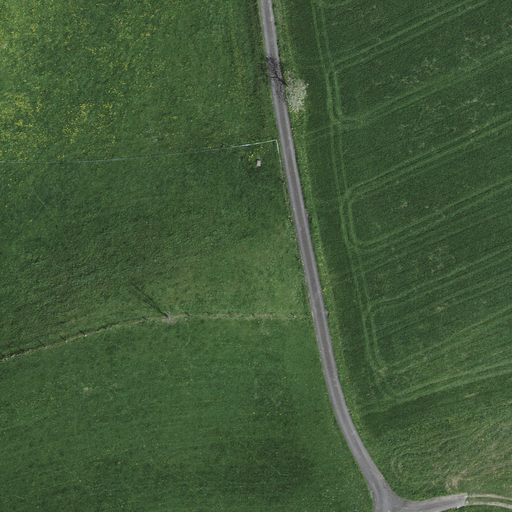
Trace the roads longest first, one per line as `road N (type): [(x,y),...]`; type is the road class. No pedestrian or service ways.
road 1 (unclassified): [(264,0),(334,390),(387,511)]
road 2 (track): [(387,511),(436,501),(511,502)]
